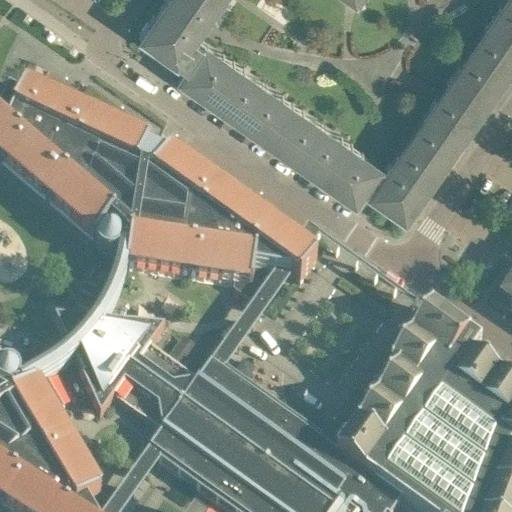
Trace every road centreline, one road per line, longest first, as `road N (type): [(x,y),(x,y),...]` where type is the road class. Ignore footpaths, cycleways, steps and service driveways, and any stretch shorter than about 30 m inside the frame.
road 1 (residential): [(405,263),(179,116),(96,56),(102,47)]
road 2 (residential): [(405,263),(511,114)]
road 3 (unclassified): [(511,334),(405,263)]
